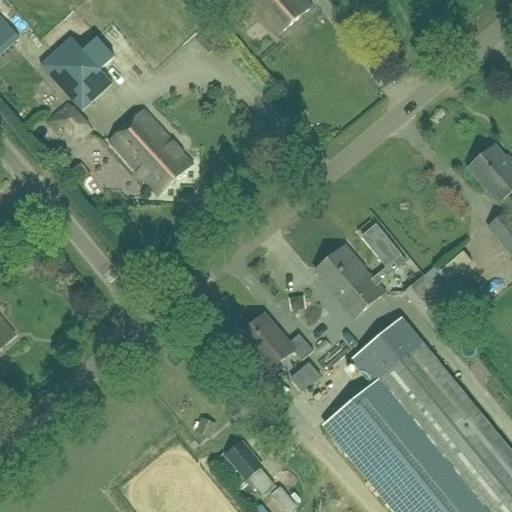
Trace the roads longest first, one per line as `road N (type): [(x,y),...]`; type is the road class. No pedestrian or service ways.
road 1 (tertiary): [(149,325),(511,21)]
road 2 (unclassified): [(149,325),(0,150)]
road 3 (tertiary): [(0,452),(149,325)]
